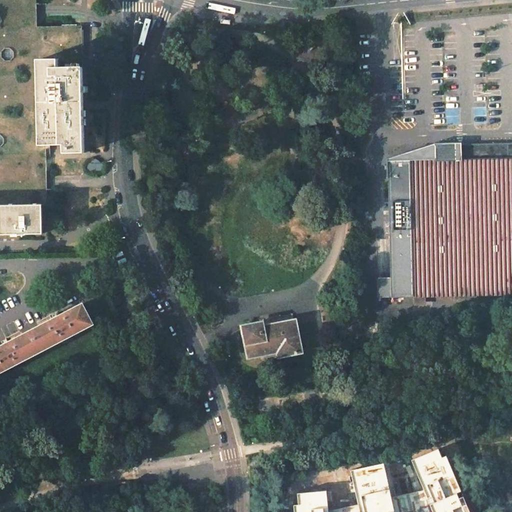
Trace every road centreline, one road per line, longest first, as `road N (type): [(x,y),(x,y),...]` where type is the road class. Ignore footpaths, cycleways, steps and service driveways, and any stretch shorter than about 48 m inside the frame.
road 1 (tertiary): [(126,99),(133,214),(213,387),(236,511)]
road 2 (track): [(228,326),(243,368),(308,357),(314,338)]
